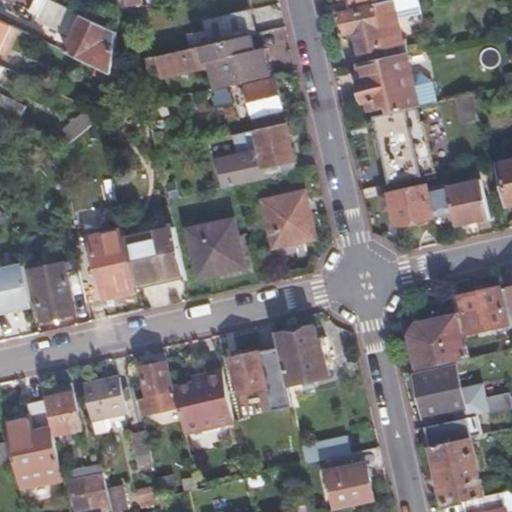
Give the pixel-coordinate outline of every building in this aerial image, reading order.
[(116,36),(45,0),(42,0),(32,19),(71,40),(65,54),(110,77),(112,68),(116,36)] [(120,11),(120,0),(114,0),(104,25),(117,32),(120,11)] [(120,0),(120,11),(144,6),(143,0),(120,0)] [(340,0),(341,2),(350,1),(352,11),(381,4),(379,0),(340,0)] [(352,11),(342,14),(347,36),(357,34),(366,64),(388,59),(379,23),(385,22),(384,15),(400,11),(399,0),(381,4),(352,11)] [(251,36),(254,35),(249,13),(206,23),(207,32),(198,34),(202,47),(251,36)] [(0,47),(11,27),(0,21),(0,47)] [(202,47),(198,34),(189,36),(192,50),(202,47)] [(254,50),(251,36),(202,47),(192,50),(154,58),(155,70),(157,77),(203,67),(201,62),(212,58),(219,88),(237,83),(271,77),(267,59),(258,61),(254,50)] [(265,48),(254,50),(258,61),(267,59),(265,48)] [(366,64),(358,66),(361,82),(356,84),(362,106),(368,104),(371,120),(407,111),(420,108),(407,55),(388,59),(366,64)] [(155,70),(154,58),(141,61),(143,72),(155,70)] [(208,91),(219,88),(212,58),(201,62),(203,67),(208,91)] [(245,87),(255,131),(286,124),(276,80),(245,87)] [(474,95),(441,102),(448,128),(479,120),(474,95)] [(0,115),(16,123),(23,109),(0,97),(0,115)] [(149,112),(148,105),(137,107),(139,114),(149,112)] [(64,148),(103,117),(82,107),(44,137),(64,148)] [(419,159),(407,111),(371,120),(369,121),(380,167),(419,159)] [(296,173),(286,124),(255,131),(242,134),(243,143),(258,140),(262,154),(266,180),(296,173)] [(240,159),(235,136),(215,140),(221,162),(240,159)] [(255,182),(266,180),(262,154),(251,157),(255,182)] [(226,189),(239,186),(255,182),(251,157),(240,159),(221,162),(226,189)] [(511,162),(503,164),(511,204),(511,162)] [(447,189),(457,226),(490,219),(481,181),(447,189)] [(427,184),(370,196),(373,211),(383,210),(387,225),(417,218),(423,222),(429,221),(434,213),(427,184)] [(307,194),(263,202),(273,249),(317,239),(307,194)] [(234,218),(189,228),(199,277),(245,267),(234,218)] [(136,284),(184,274),(175,229),(128,240),(136,284)] [(103,300),(138,292),(136,284),(128,240),(125,231),(90,239),(103,300)] [(73,306),(86,303),(79,271),(68,274),(66,267),(69,267),(69,262),(31,271),(42,321),(75,315),(73,306)] [(22,267),(0,272),(0,309),(6,308),(7,313),(18,310),(17,305),(29,303),(22,267)] [(511,332),(511,299),(510,291),(501,293),(500,290),(460,298),(469,334),(497,328),(498,335),(511,332)] [(418,370),(453,362),(464,360),(455,317),(419,325),(409,334),(418,370)] [(277,336),(280,353),(287,384),(325,375),(320,349),(327,348),(326,338),(318,339),(316,328),(277,336)] [(239,395),(251,393),(269,389),(262,355),(257,356),(254,351),(247,352),(244,359),(233,362),(239,395)] [(418,370),(412,371),(423,418),(463,409),(453,362),(418,370)] [(143,371),(149,399),(152,410),(179,404),(177,391),(174,391),(168,365),(160,367),(143,371)] [(195,382),(176,386),(177,391),(179,404),(186,433),(236,422),(225,369),(203,375),(205,380),(195,382)] [(120,378),(86,385),(94,420),(97,435),(108,433),(113,426),(111,417),(127,413),(120,378)] [(74,384),(52,389),(60,433),(84,429),(74,384)] [(253,403),(251,393),(239,395),(242,405),(253,403)] [(508,394),(483,400),(486,413),(511,408),(508,394)] [(149,399),(139,401),(142,413),(152,410),(149,399)] [(33,422),(8,427),(13,447),(17,463),(20,480),(32,478),(34,481),(63,476),(48,400),(30,403),(33,422)] [(425,427),(429,445),(472,435),(479,434),(477,420),(467,421),(467,418),(425,427)] [(483,428),(484,433),(504,429),(503,421),(488,423),(487,428),(483,428)] [(153,468),(146,435),(134,437),(140,469),(153,468)] [(429,445),(436,479),(480,469),(472,435),(429,445)] [(17,463),(13,447),(0,449),(0,451),(3,466),(17,463)] [(328,465),(337,508),(374,500),(365,465),(346,469),(344,462),(328,465)] [(108,511),(107,506),(111,505),(103,466),(68,474),(74,511),(79,511),(102,508),(102,511),(108,511)] [(436,479),(443,507),(462,503),(486,498),(480,469),(436,479)] [(276,472),(248,478),(250,489),(279,482),(276,472)] [(171,488),(173,495),(190,492),(195,490),(193,482),(171,488)] [(124,488),(111,490),(114,511),(121,511),(122,511),(128,510),(124,488)] [(152,488),(137,490),(140,503),(154,500),(152,488)] [(486,498),(462,503),(463,511),(505,511),(506,511),(511,509),(511,499),(510,492),(486,498)]
